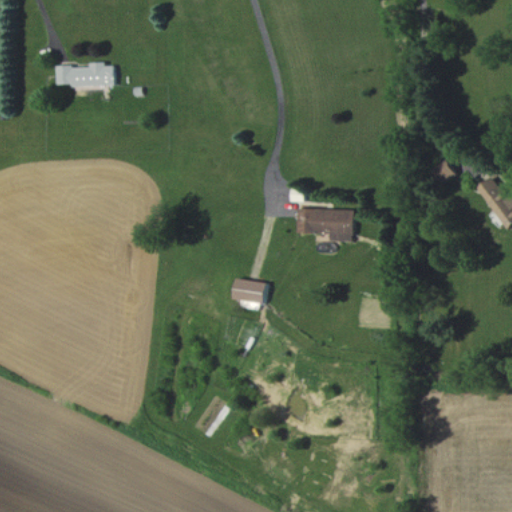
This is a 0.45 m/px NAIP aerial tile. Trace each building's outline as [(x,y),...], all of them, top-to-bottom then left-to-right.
[(117,83),(116,63),(108,64),(108,60),(91,61),(91,64),(58,65),(59,85),(117,83)] [(457,172),(447,157),(433,167),(443,182),(457,172)] [(508,229),(511,226),(511,195),(496,173),(479,185),(508,229)] [(301,231),(334,232),(333,239),(357,240),(358,208),(301,206),(301,231)] [(267,300),(269,280),(238,278),(237,298),(267,300)]
